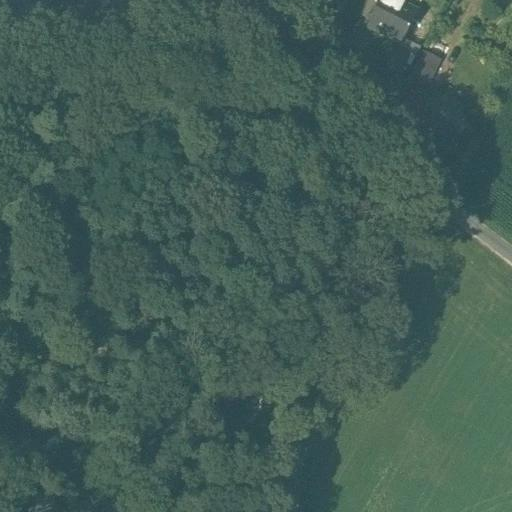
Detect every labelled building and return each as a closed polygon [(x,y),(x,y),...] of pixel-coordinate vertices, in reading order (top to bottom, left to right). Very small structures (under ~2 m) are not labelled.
[(0,0),(0,10),(10,14),(13,0),(0,0)] [(148,0),(147,0),(81,0),(78,7),(128,35),(148,0)] [(160,1),(158,0),(148,0),(137,20),(147,26),(148,25),(161,2),(160,1)] [(382,0),(379,6),(369,26),(368,27),(399,43),(415,11),(400,4),(402,0),(382,0)] [(404,47),(403,48),(403,49),(393,70),(395,71),(406,76),(407,74),(419,50),(406,43),(405,44),(404,47)] [(412,79),(420,83),(421,83),(425,86),(426,86),(439,60),(425,53),(424,53),(412,78),(412,79)] [(448,138),(449,137),(462,110),(432,95),(418,123),(448,138)]
